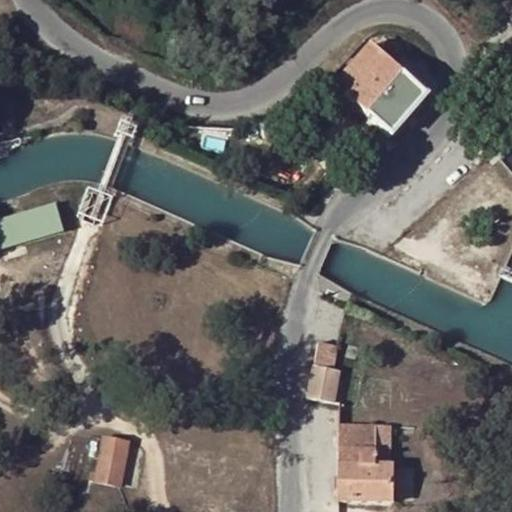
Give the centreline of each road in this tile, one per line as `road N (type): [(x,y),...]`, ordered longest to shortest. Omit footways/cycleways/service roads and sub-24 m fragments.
road 1 (tertiary): [(27,0),(48,25),(117,70),(199,103),(258,99),(331,35),(372,11),(401,12),(441,34),(453,75),(445,100),(325,231),(306,277),(288,400),(287,511)]
road 2 (track): [(163,511),(150,437),(89,388),(64,347),(59,310)]
road 3 (track): [(0,399),(60,424),(138,424)]
road 4 (track): [(103,189),(59,310)]
